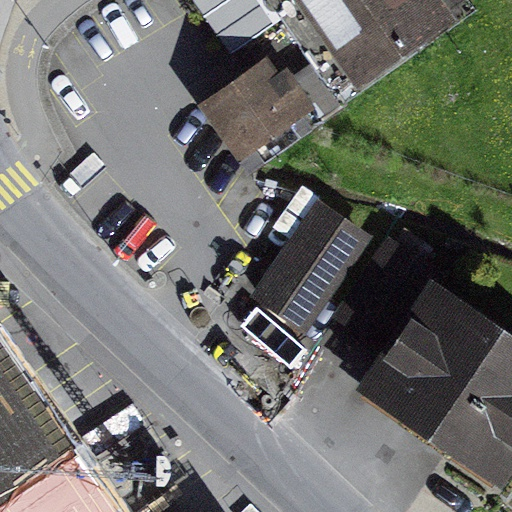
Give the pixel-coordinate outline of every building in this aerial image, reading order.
[(457,21),(440,0),(266,0),(311,65),(333,96),(351,85),(358,96),(457,21)] [(267,58),(198,108),(249,177),(341,108),(333,96),(311,65),(294,78),(287,70),(281,75),(267,58)] [(311,340),(378,242),(318,200),(251,299),(311,340)] [(392,340),(355,394),(501,495),(511,479),(511,337),(441,287),(447,278),(388,237),(337,309),(392,340)] [(0,511),(116,511),(0,345),(0,511)]
